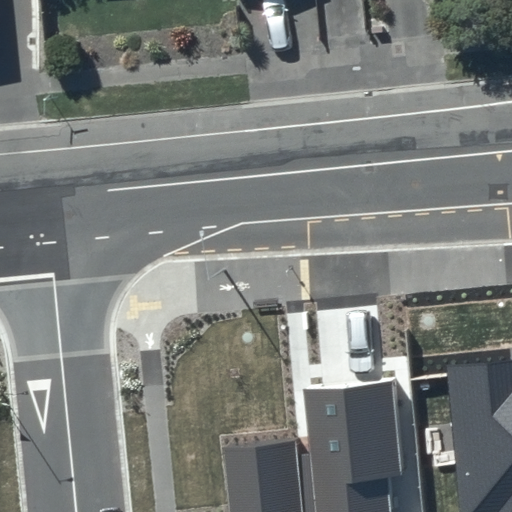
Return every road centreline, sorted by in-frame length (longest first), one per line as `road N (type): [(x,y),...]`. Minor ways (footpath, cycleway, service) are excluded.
road 1 (tertiary): [(46,195),(511,150)]
road 2 (residential): [(76,511),(46,195)]
